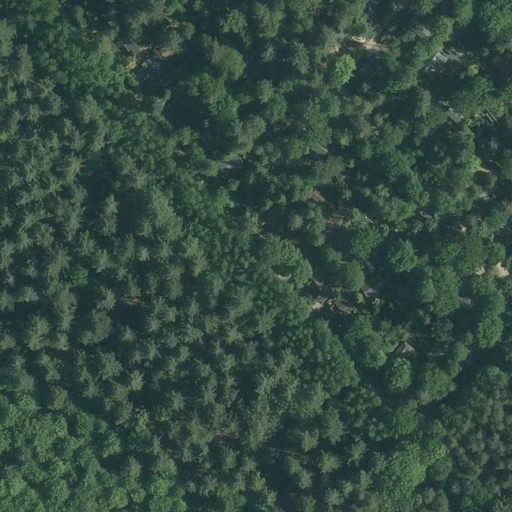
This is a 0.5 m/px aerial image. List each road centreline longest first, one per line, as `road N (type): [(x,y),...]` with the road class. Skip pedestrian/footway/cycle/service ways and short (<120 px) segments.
road 1 (track): [(57,0),(433,461)]
road 2 (track): [(241,511),(0,188)]
